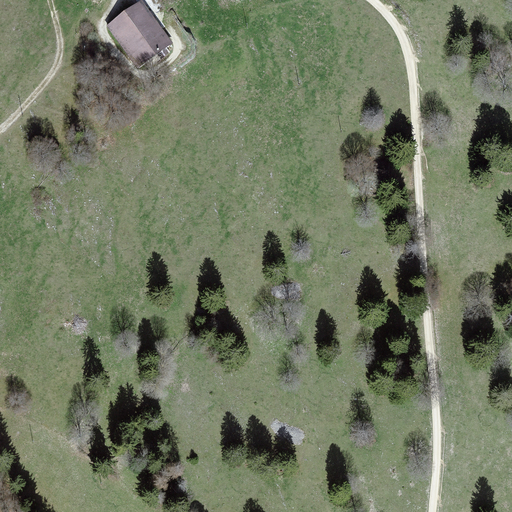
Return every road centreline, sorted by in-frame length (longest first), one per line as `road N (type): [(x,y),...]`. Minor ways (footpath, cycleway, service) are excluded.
road 1 (track): [(371,0),(388,14),(410,61),(437,428),(432,511)]
road 2 (track): [(115,0),(103,32),(139,73),(176,50),(157,15)]
road 3 (track): [(0,129),(56,66),(59,34),(49,0)]
